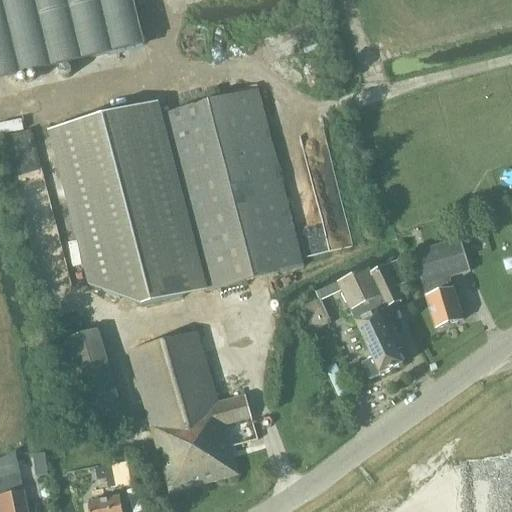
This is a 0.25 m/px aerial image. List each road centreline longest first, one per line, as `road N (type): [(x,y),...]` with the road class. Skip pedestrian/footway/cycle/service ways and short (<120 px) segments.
road 1 (track): [(351,0),(376,99),(314,119),(242,78),(45,122),(87,302),(159,330),(209,317),(257,390),(293,501)]
road 2 (tertiary): [(275,511),(511,342)]
